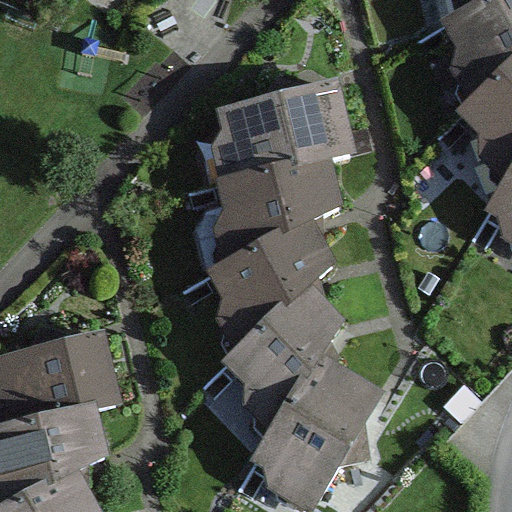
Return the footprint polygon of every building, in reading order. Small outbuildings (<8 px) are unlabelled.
[(456,74),(477,109),(511,71),(511,0),(502,0),(459,24),(447,31),(460,53),(456,74)] [(453,0),(459,24),(502,0),(453,0)] [(486,163),(511,187),(511,186),(511,71),(477,109),(463,123),(483,141),(486,163)] [(230,185),(327,162),(352,154),(337,93),(223,121),(228,139),(222,151),(230,185)] [(226,273),(310,225),(338,209),(327,162),(230,185),(221,187),(229,221),(217,236),(226,273)] [(511,186),(511,187),(492,221),(506,229),(511,248),(511,186)] [(223,322),(244,357),(307,290),(335,268),(310,225),(226,273),(214,279),(227,302),(223,322)] [(253,411),(279,435),(318,368),(343,325),(307,290),(244,357),(230,371),(250,390),(253,411)] [(0,435),(90,414),(115,407),(99,345),(0,369),(0,435)] [(311,511),(377,402),(318,368),(279,435),(259,469),(273,478),(277,496),(304,511),(311,511)] [(0,511),(10,511),(73,477),(101,462),(90,414),(0,435),(0,511)] [(92,511),(73,477),(10,511),(92,511)]
